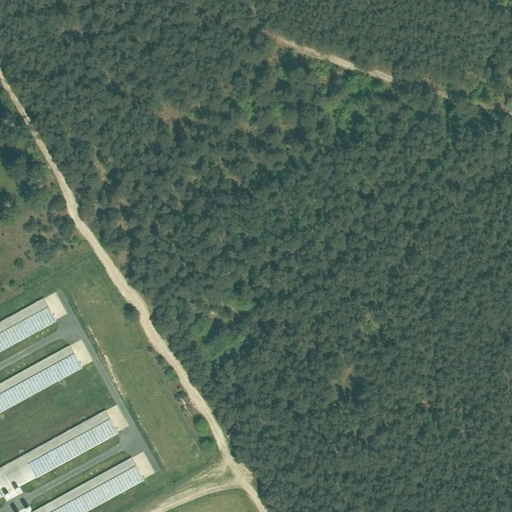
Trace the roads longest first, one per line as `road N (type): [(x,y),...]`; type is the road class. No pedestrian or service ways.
road 1 (track): [(264,511),(92,242),(0,75)]
road 2 (track): [(511,117),(416,92),(173,0)]
road 3 (track): [(239,478),(365,440),(426,402),(511,373)]
road 4 (track): [(58,294),(155,469)]
road 5 (track): [(4,511),(138,439)]
